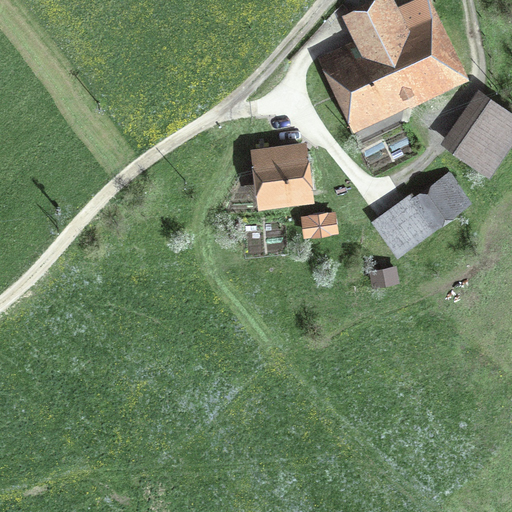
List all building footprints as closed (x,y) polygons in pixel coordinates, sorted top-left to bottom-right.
[(430,0),(411,0),(398,6),(394,0),(371,0),(345,13),(358,37),(322,55),(357,128),(467,75),(430,0)] [(456,149),(489,173),(511,139),(511,116),(490,101),(456,149)] [(260,201),(312,195),(306,141),(253,148),(260,201)] [(463,196),(448,175),(420,196),(434,217),(463,196)] [(435,227),(412,196),(375,223),(397,254),(435,227)] [(307,232),(335,229),(332,212),(304,216),(307,232)]
